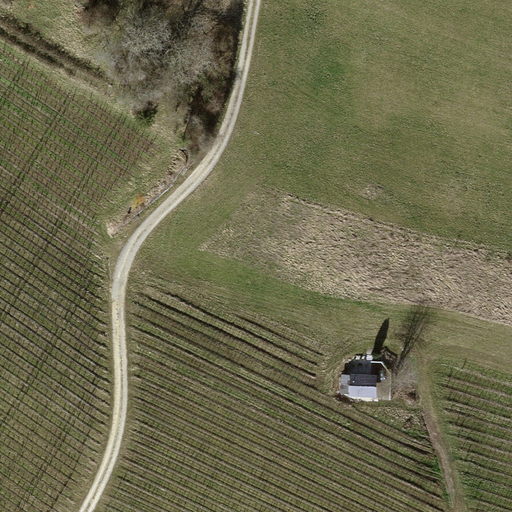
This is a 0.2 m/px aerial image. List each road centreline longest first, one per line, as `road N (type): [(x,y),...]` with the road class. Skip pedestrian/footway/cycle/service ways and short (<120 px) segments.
road 1 (track): [(258,0),(217,151),(135,240),(125,265),(117,437),(87,511)]
road 2 (track): [(430,371),(433,420),(458,511)]
